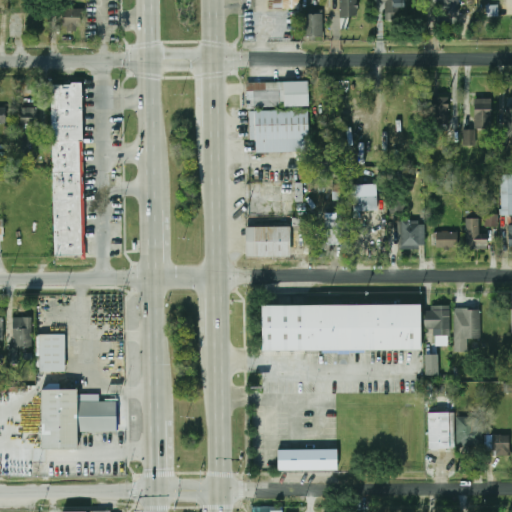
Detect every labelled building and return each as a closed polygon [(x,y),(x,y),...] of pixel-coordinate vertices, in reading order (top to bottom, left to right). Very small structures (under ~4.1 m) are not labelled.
[(268,0),(268,9),(299,9),(299,0),(268,0)] [(340,0),(340,18),(357,18),(357,0),(340,0)] [(401,0),(375,0),(375,3),(385,3),(385,12),(401,12),(401,0)] [(459,17),(459,0),(444,0),(444,17),(459,17)] [(81,9),(61,9),(61,28),(81,28),(81,9)] [(323,40),(323,14),(304,14),(304,40),(323,40)] [(309,82),(247,82),(248,107),(309,106),(309,82)] [(73,86),(73,83),(84,83),(85,142),(81,142),(83,257),(55,257),(53,87),(73,86)] [(448,98),(424,98),(424,126),(448,126),(448,98)] [(492,99),(474,99),(474,130),(463,130),(464,146),(475,146),(475,131),(492,131),(492,99)] [(38,107),(20,107),(20,126),(38,126),(38,107)] [(310,110),(250,110),(250,153),(310,153),(310,110)] [(14,166),(30,166),(30,136),(14,136),(14,166)] [(340,177),(340,162),(313,162),(313,177),(340,177)] [(511,175),(502,175),(502,215),(511,215),(511,175)] [(390,193),(390,212),(404,212),(404,193),(390,193)] [(378,196),(352,196),(352,210),(378,210),(378,196)] [(325,216),(325,245),(346,245),(346,216),(325,216)] [(497,216),(488,216),(488,225),(497,225),(497,216)] [(309,218),(293,218),(293,256),(309,256),(309,218)] [(466,218),(466,250),(488,250),(488,236),(478,236),(478,218),(466,218)] [(400,247),(425,247),(425,221),(400,221),(400,247)] [(247,227),(291,227),(291,256),(247,256),(247,227)] [(435,247),(458,247),(458,231),(435,231),(435,247)] [(264,304),(423,304),(423,348),(264,348),(264,304)] [(450,330),(450,307),(425,307),(425,330),(450,330)] [(480,338),(480,311),(458,311),(458,337),(456,337),(456,351),(468,351),(468,338),(480,338)] [(32,317),(13,317),(13,348),(32,348),(32,317)] [(65,334),(38,335),(38,372),(65,372),(65,334)] [(438,354),(425,355),(426,375),(439,375),(438,354)] [(41,389),(41,448),(77,448),(77,431),(116,432),(117,400),(77,400),(77,389),(41,389)] [(428,449),(453,449),(453,412),(428,412),(428,449)] [(458,417),(458,446),(483,446),(483,417),(458,417)] [(508,435),(491,435),(492,454),(509,454),(508,435)] [(277,451),(336,450),(337,470),(278,471),(277,451)]
